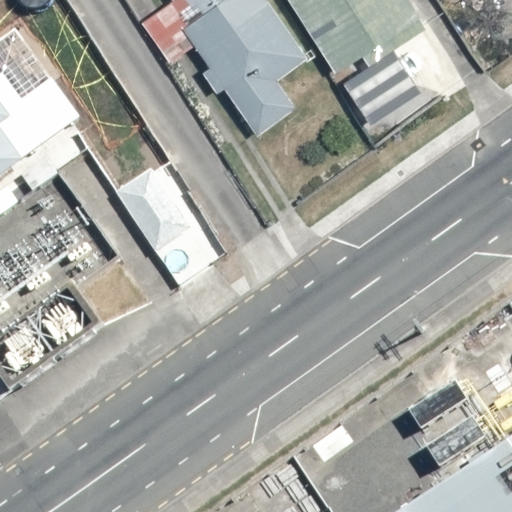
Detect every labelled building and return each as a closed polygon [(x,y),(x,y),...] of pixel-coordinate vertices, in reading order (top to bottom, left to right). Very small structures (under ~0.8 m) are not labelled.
[(57,0),(23,0),(34,15),(57,0)] [(310,56),(269,0),(173,0),(148,19),(174,65),(201,45),(263,135),(301,106),(281,76),(310,56)] [(293,0),(339,72),(424,17),(414,0),(293,0)] [(10,110),(0,98),(0,177),(81,118),(54,81),(10,110)] [(115,263),(57,180),(0,219),(0,406),(103,334),(74,292),(115,263)] [(511,511),(511,434),(388,511),(511,511)]
